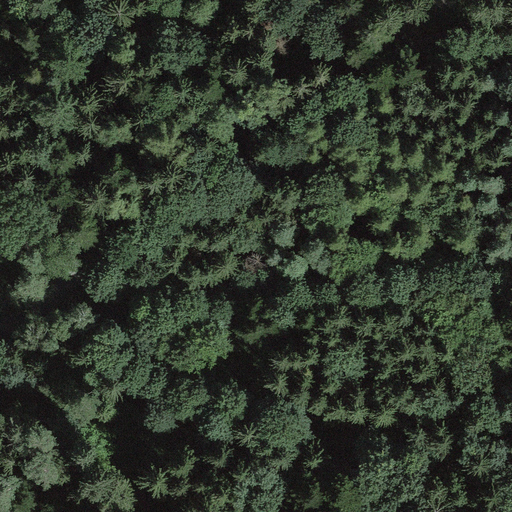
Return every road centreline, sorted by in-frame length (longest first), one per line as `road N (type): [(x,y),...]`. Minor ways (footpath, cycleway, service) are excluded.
road 1 (track): [(511,28),(455,35),(367,63),(297,100),(217,155),(16,324)]
road 2 (track): [(511,268),(280,276),(16,324)]
